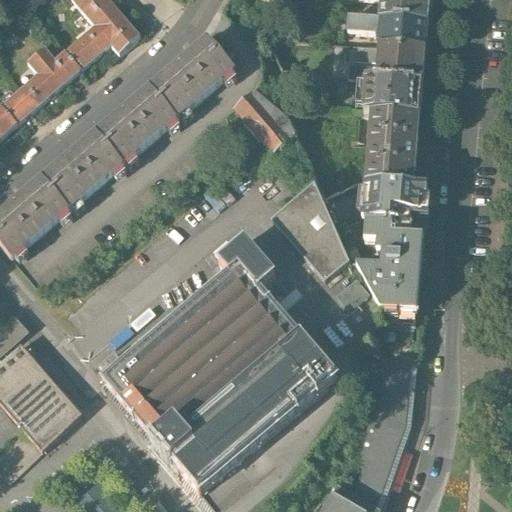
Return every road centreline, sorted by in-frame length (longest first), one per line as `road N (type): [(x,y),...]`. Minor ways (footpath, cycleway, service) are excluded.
road 1 (unclassified): [(421,511),(447,400),(477,0)]
road 2 (residential): [(0,196),(189,37),(210,0)]
